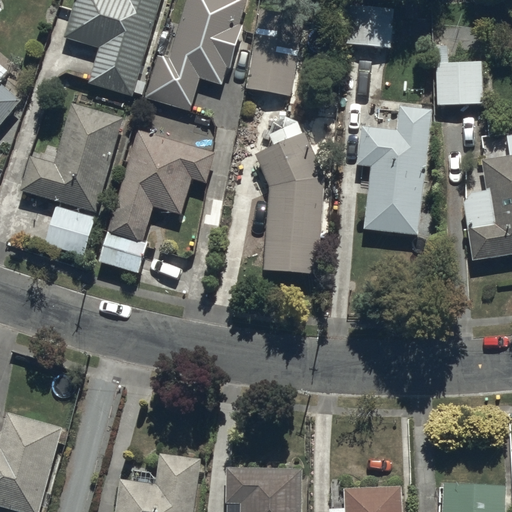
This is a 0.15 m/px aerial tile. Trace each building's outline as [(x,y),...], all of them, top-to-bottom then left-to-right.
[(91,82),(135,95),(164,0),(76,0),(66,35),(102,47),(91,82)] [(164,52),(150,99),(191,112),(202,77),(225,84),(251,0),(190,0),(174,55),(164,52)] [(250,88),(291,95),(306,11),(265,4),(250,88)] [(351,47),(392,50),(397,8),(354,5),(351,47)] [(438,62),(440,104),(487,102),(485,60),(438,62)] [(0,127),(24,99),(0,78),(0,127)] [(43,254),(83,266),(127,116),(74,101),(57,161),(31,153),(21,191),(59,201),(43,254)] [(366,228),(420,234),(436,108),(401,103),(398,128),(364,124),(359,163),(374,165),(366,228)] [(139,128),(109,232),(101,261),(139,271),(157,207),(186,216),(196,181),(210,185),(220,151),(139,128)] [(266,267),(322,271),(329,174),(308,130),(257,154),(272,186),(266,267)] [(475,260),(511,254),(511,150),(484,155),(495,222),(470,226),(475,260)] [(0,506),(22,511),(42,511),(65,426),(11,412),(3,442),(0,441),(0,506)] [(118,511),(195,511),(203,456),(163,451),(159,481),(124,476),(118,511)] [(303,511),(304,465),(229,464),(227,511),(303,511)] [(508,511),(510,485),(444,482),(442,511),(508,511)] [(403,511),(403,484),(350,486),(350,511),(403,511)]
